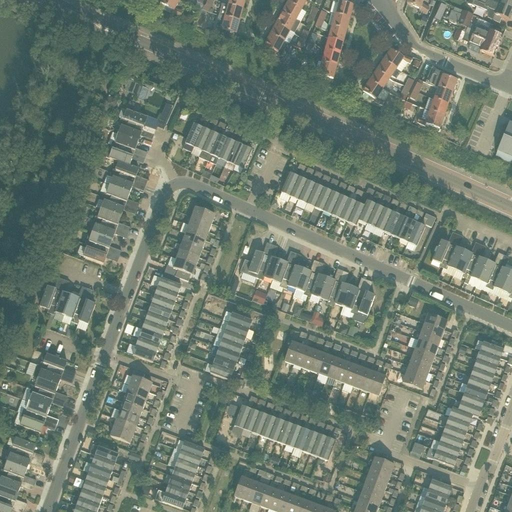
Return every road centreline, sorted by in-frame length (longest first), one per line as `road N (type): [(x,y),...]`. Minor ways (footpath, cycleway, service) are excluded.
road 1 (unclassified): [(511,206),(47,0)]
road 2 (residential): [(511,326),(251,212)]
road 3 (residential): [(104,355),(168,188),(176,185)]
road 4 (residential): [(46,511),(104,355)]
road 5 (residential): [(503,85),(416,50),(381,2)]
road 6 (residential): [(482,485),(395,453),(388,438),(402,400)]
road 7 (residential): [(177,435),(188,385),(104,355)]
